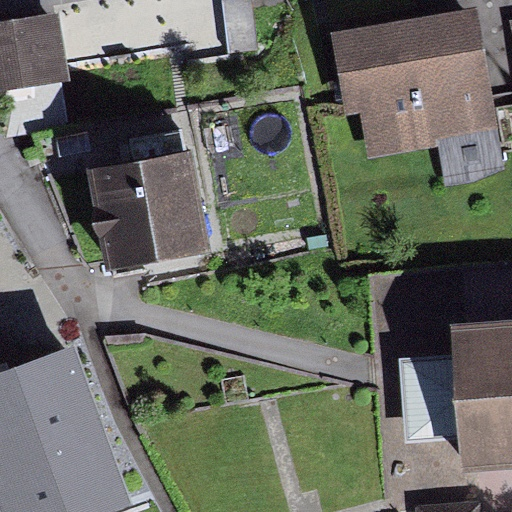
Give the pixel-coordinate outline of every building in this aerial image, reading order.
[(489,13),(344,33),(355,117),(371,115),(376,152),(506,134),(489,13)] [(60,16),(0,25),(0,94),(71,83),(60,16)] [(203,164),(108,174),(118,269),(212,260),(203,164)] [(511,323),(463,327),(464,356),(409,359),(414,445),(468,442),(469,466),(511,463),(511,323)] [(74,349),(0,377),(0,511),(115,511),(133,506),(74,349)]
